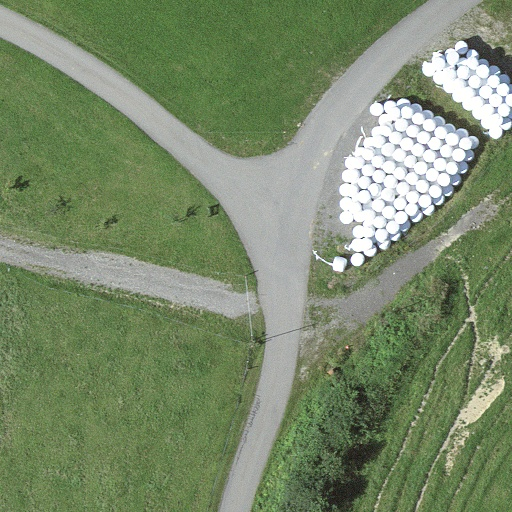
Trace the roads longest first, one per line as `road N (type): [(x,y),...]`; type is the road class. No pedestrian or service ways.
road 1 (track): [(464,0),(409,44),(310,158),(242,511)]
road 2 (track): [(0,28),(73,66),(176,143),(291,254)]
